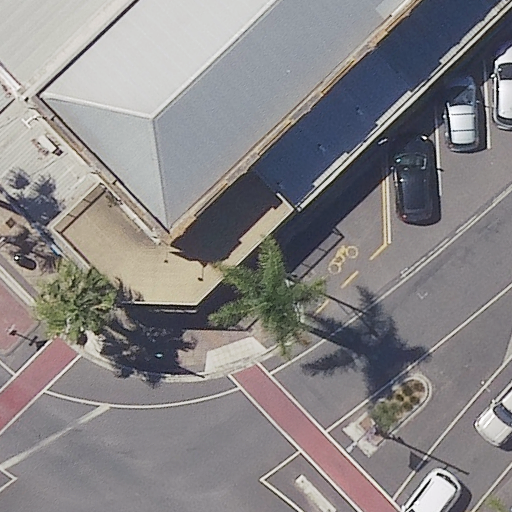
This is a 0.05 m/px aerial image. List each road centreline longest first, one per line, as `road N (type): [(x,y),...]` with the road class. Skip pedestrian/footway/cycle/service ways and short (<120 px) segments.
road 1 (unclassified): [(511,316),(277,511)]
road 2 (tertiary): [(0,408),(87,500)]
road 3 (tertiary): [(87,500),(137,495),(211,511)]
